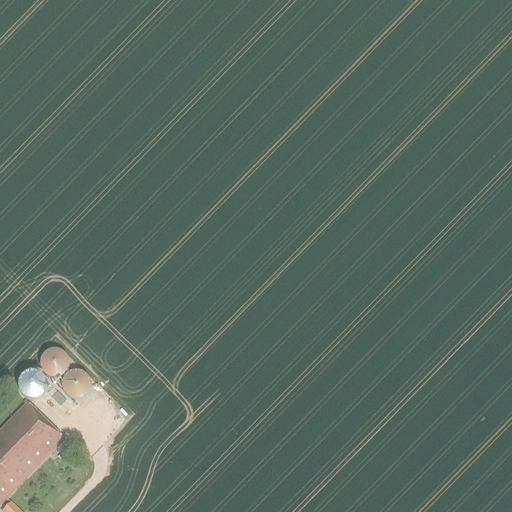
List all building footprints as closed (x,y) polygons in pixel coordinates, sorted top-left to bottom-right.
[(55,382),(59,381),(63,379),(67,376),(69,372),(69,368),(69,363),(67,359),(63,356),(59,354),(55,354),(51,354),(47,356),(44,359),(42,363),(41,368),(42,372),(44,376),(47,379),(51,381),(55,382)] [(76,403),(80,402),(84,400),(87,397),(89,394),(90,389),(89,385),(87,381),(84,378),(80,376),(76,376),(72,376),(68,378),(65,381),(63,385),(63,389),(63,394),(65,397),(68,400),(72,402),(76,403)] [(59,393),(53,399),(61,407),(67,401),(59,393)] [(27,407),(0,434),(0,506),(50,456),(54,460),(69,444),(65,441),(27,403),(25,406),(27,407)] [(21,511),(12,503),(3,511),(21,511)]
